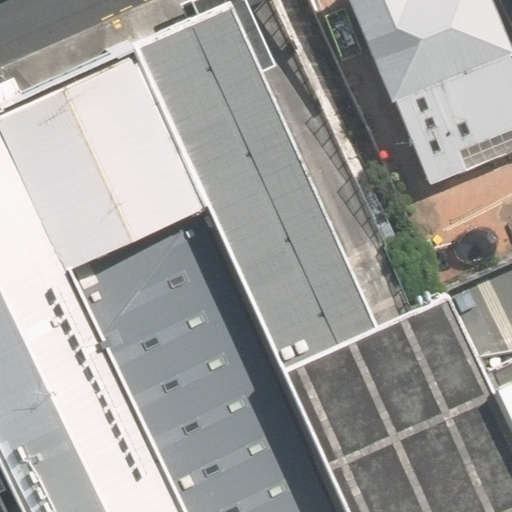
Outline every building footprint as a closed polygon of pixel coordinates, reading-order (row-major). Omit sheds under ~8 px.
[(233,0),(212,0),(135,36),(280,352),(374,311),(233,0)] [(511,41),(492,0),(348,0),(435,183),(511,146),(511,41)] [(0,105),(0,132),(185,511),(352,511),(280,352),(135,36),(0,105)] [(0,448),(31,511),(185,511),(0,132),(0,448)] [(511,251),(440,282),(511,426),(511,251)] [(511,511),(511,431),(440,282),(374,311),(280,352),(352,511),(511,511)]
